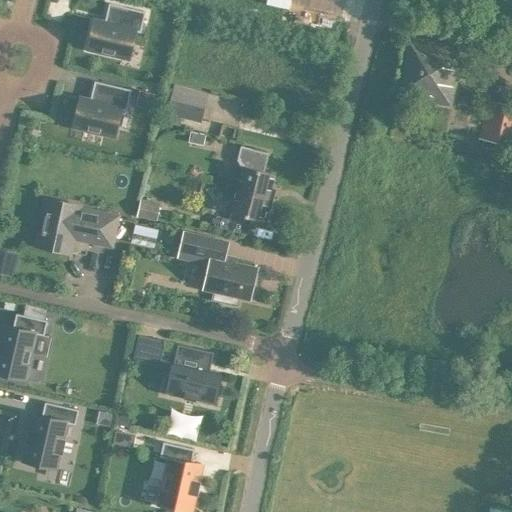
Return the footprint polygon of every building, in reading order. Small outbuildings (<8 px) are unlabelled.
[(107,1),(104,15),(107,16),(105,21),(93,18),(86,46),(127,56),(134,29),(139,31),(144,10),(107,1)] [(396,92),(450,104),(458,67),(456,66),(460,50),(408,38),(396,92)] [(79,95),(72,123),(113,133),(119,107),(125,108),(130,88),(93,79),(89,98),(79,95)] [(138,89),(134,104),(154,109),(158,93),(138,89)] [(165,112),(199,121),(204,103),(170,95),(165,112)] [(511,104),(488,99),(479,137),(511,144),(511,104)] [(225,175),(222,184),(272,197),(275,188),(270,187),(274,172),(262,169),(267,152),(239,144),(236,157),(241,164),(237,178),(225,175)] [(222,184),(220,194),(232,197),(228,212),(227,218),(224,228),(244,233),(248,217),(261,220),(265,206),(270,207),(272,197),(222,184)] [(79,204),(44,196),(41,210),(46,211),(43,228),(41,227),(41,231),(36,230),(33,244),(69,252),(74,229),(90,233),(88,240),(110,244),(117,214),(78,206),(79,204)] [(139,199),(135,215),(155,219),(158,204),(139,199)] [(215,215),(212,225),(224,228),(227,218),(215,215)] [(131,232),(153,238),(156,227),(134,222),(131,232)] [(209,256),(208,261),(201,287),(213,290),(211,298),(235,303),(237,295),(248,298),(255,266),(230,260),(231,255),(223,253),(226,240),(182,230),(178,249),(209,256)] [(16,251),(0,247),(0,272),(10,275),(16,251)] [(3,323),(0,335),(0,369),(24,375),(34,329),(45,332),(48,319),(17,311),(14,325),(3,323)] [(207,373),(212,354),(175,345),(164,393),(211,404),(218,376),(207,373)] [(33,413),(22,459),(53,466),(64,421),(75,423),(79,406),(47,399),(44,415),(33,413)] [(116,409),(113,421),(128,424),(130,412),(116,409)] [(107,424),(109,412),(98,410),(95,422),(107,424)] [(134,434),(114,430),(111,442),(131,446),(134,434)] [(194,450),(163,443),(160,456),(171,458),(160,504),(192,511),(202,466),(191,464),(194,450)]
